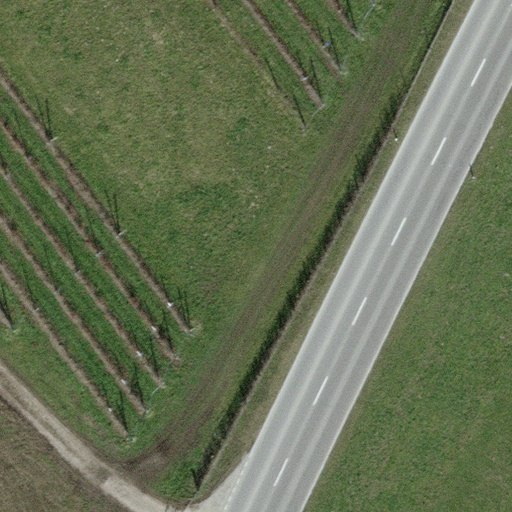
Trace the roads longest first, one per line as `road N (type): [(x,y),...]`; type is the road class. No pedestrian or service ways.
road 1 (secondary): [(261,511),(511,20)]
road 2 (track): [(193,511),(0,348)]
